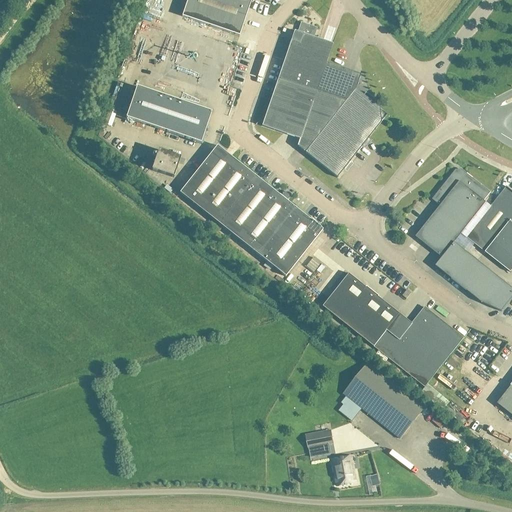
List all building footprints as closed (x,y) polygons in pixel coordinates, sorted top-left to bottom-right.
[(239,36),(250,0),(186,0),(181,16),(239,36)] [(360,74),(326,63),(333,44),(314,37),(317,28),(301,22),(297,32),(294,31),(278,78),(310,89),(344,101),(356,86),(360,74)] [(280,132),(310,89),(278,78),(262,126),(280,132)] [(362,146),(387,114),(363,96),(355,89),(356,86),(344,101),(329,120),(362,146)] [(201,143),(211,112),(136,87),(126,118),(201,143)] [(304,152),(329,120),(344,101),(310,89),(280,132),(304,152)] [(337,178),(361,147),(362,146),(329,120),(304,152),(307,154),(337,178)] [(323,229),(289,202),(217,145),(179,192),(212,219),(222,226),(266,261),(273,266),(285,277),(323,229)] [(173,177),(180,157),(158,150),(151,170),(173,177)] [(511,298),(511,288),(454,242),(486,202),(483,200),(490,192),(464,172),(462,172),(460,171),(456,171),(455,173),(453,173),(433,199),(440,205),(415,237),(442,258),(435,266),(481,302),(502,312),(511,298)] [(511,190),(506,186),(466,237),(511,272),(511,270),(511,190)] [(212,219),(209,223),(219,230),(222,226),(212,219)] [(313,257),(305,267),(313,273),(321,264),(313,257)] [(266,261),(263,265),(269,270),(273,266),(266,261)] [(321,264),(316,271),(320,274),(325,268),(321,264)] [(334,266),(331,271),(342,278),(345,273),(334,266)] [(463,338),(425,307),(412,323),(349,273),(323,306),(379,350),(388,357),(425,387),(463,338)] [(406,299),(411,293),(407,290),(402,296),(406,299)] [(506,368),(467,337),(426,388),(466,419),(506,368)] [(497,357),(502,361),(511,349),(507,345),(497,357)] [(379,350),(375,355),(384,362),(388,357),(379,350)] [(424,407),(368,363),(343,394),(400,439),(424,407)] [(511,384),(497,404),(511,415),(511,384)] [(333,443),(331,429),(305,434),(308,448),(333,443)] [(356,483),(351,456),(332,460),(337,486),(356,483)] [(377,474),(370,477),(373,486),(380,484),(377,474)]
